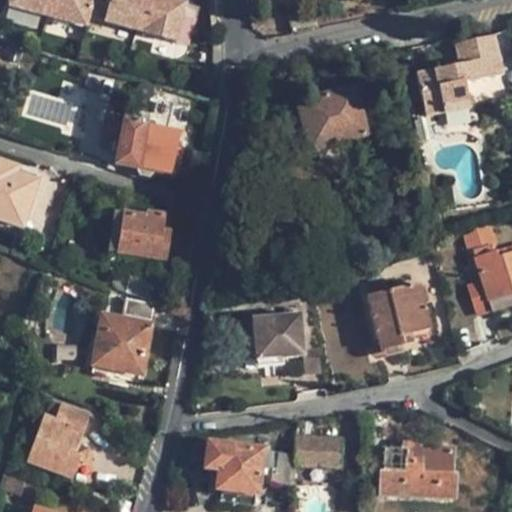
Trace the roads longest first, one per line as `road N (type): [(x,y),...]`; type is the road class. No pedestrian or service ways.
road 1 (residential): [(234,56),(169,424)]
road 2 (residential): [(234,56),(511,2)]
road 3 (residential): [(169,424),(411,395)]
road 4 (unknown): [(213,190),(0,126)]
